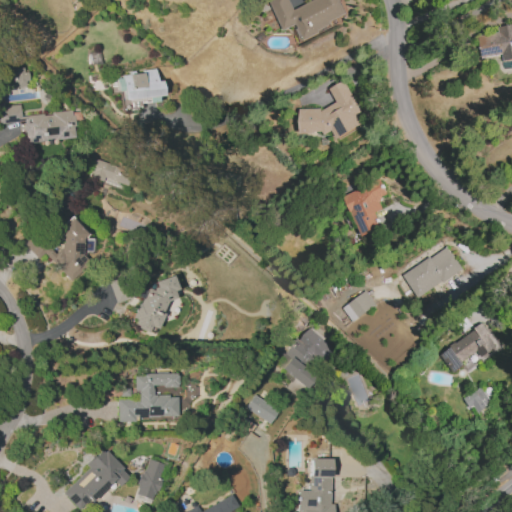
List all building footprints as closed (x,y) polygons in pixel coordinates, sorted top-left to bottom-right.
[(313,0),(292,9),(288,0),(267,0),(281,31),(295,25),(301,37),(347,17),(338,0),(313,0)] [(480,58),(502,55),(503,61),(511,59),(511,24),(496,27),(497,32),(476,35),(480,58)] [(13,67),(12,86),(27,86),(28,68),(13,67)] [(116,92),(120,91),(122,110),(139,108),(138,103),(161,100),(159,80),(155,80),(155,70),(114,74),(116,92)] [(299,109),(299,134),(328,134),(333,131),(336,139),(362,126),(357,115),(361,113),(344,80),(328,88),(336,103),(324,109),(299,109)] [(74,138),(72,111),(19,115),(19,105),(0,106),(0,122),(23,121),(24,141),(74,138)] [(122,186),(127,168),(94,159),(89,177),(122,186)] [(238,174),(215,171),(213,189),(236,192),(238,174)] [(343,194),(358,236),(380,229),(374,213),(382,210),(378,198),(385,196),(380,181),(343,194)] [(54,232),(63,242),(52,253),(32,232),(21,242),(36,258),(43,252),(70,282),(90,264),(73,247),(87,234),(70,217),(54,232)] [(402,275),(416,298),(461,270),(447,247),(402,275)] [(165,297),(169,298),(174,283),(149,274),(133,319),(136,321),(133,327),(152,334),(165,297)] [(352,322),(376,305),(365,290),(342,308),(352,322)] [(439,354),(452,373),(461,366),(464,370),(475,363),(471,357),(477,353),(481,359),(498,347),(481,324),(439,354)] [(303,389),(312,379),(304,372),(310,366),(306,363),(312,356),(322,365),(336,350),(309,326),(275,363),(303,389)] [(176,416),(175,395),(152,395),(152,386),(176,386),(176,373),(135,373),(135,399),(116,399),(116,421),(133,421),(133,417),(176,416)] [(477,413),(490,405),(481,388),(463,398),(469,408),(473,405),(477,413)] [(244,408),(267,423),(276,409),(252,394),(244,408)] [(61,492),(78,511),(111,479),(117,485),(127,475),(102,448),(84,465),(87,468),(61,492)] [(133,498),(151,503),(162,463),(144,458),(133,498)] [(332,511),(333,504),(329,504),(330,458),(308,458),(308,490),(297,490),(296,511),(332,511)] [(199,511),(196,505),(182,511),(226,511),(237,506),(230,494),(199,511)]
